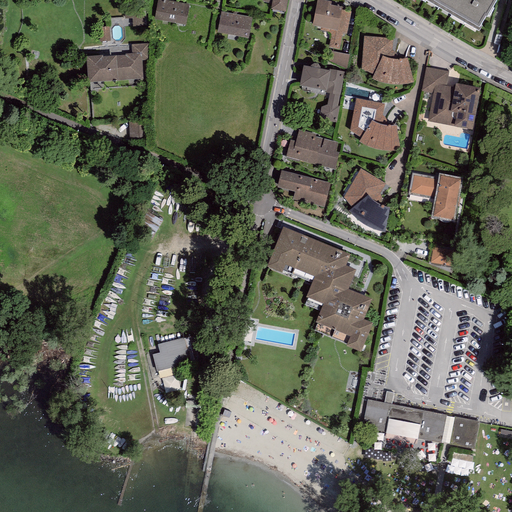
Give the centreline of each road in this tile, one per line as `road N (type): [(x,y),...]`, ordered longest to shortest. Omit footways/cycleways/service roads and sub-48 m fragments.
road 1 (residential): [(0,95),(259,202)]
road 2 (residential): [(259,202),(298,0)]
road 3 (residential): [(367,0),(511,80)]
road 4 (unknown): [(424,33),(398,188)]
road 5 (residential): [(259,202),(394,257)]
